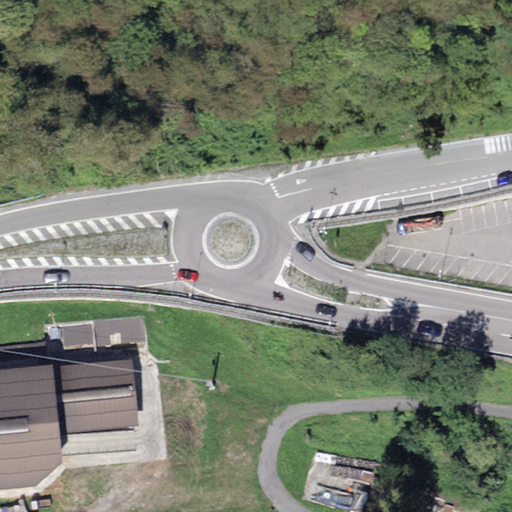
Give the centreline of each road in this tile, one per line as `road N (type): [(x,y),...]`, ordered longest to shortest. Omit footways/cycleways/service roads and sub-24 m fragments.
road 1 (residential): [(261,206),(301,191),(511,154)]
road 2 (primary): [(206,201),(81,208),(0,226)]
road 3 (primary): [(0,282),(196,269)]
road 4 (primary): [(250,280),(347,315),(429,312)]
road 5 (primary): [(429,312),(315,268),(276,242)]
road 6 (track): [(136,511),(266,487)]
